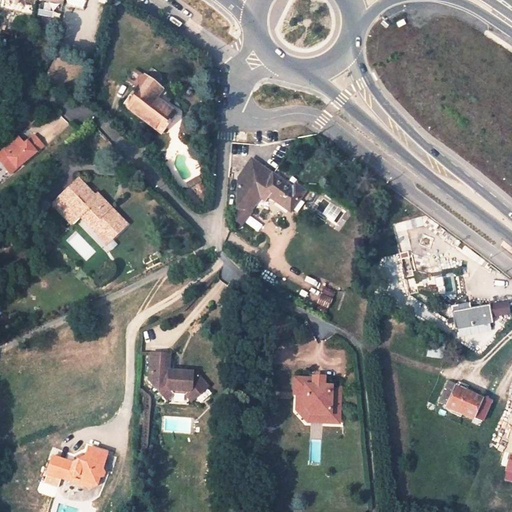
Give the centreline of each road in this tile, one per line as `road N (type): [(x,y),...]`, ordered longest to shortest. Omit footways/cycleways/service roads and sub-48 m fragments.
road 1 (residential): [(235,89),(254,117),(317,115),(511,267)]
road 2 (primary): [(301,71),(511,237)]
road 3 (primary): [(511,218),(409,140),(359,71),(352,36)]
road 4 (residential): [(212,232),(166,272),(4,347)]
road 5 (track): [(220,260),(133,327),(123,420)]
road 6 (residential): [(212,232),(220,260),(246,284),(363,343)]
road 7 (residential): [(212,232),(75,110)]
road 8 (residential): [(235,89),(212,232)]
road 9 (residential): [(153,0),(214,45),(235,89)]
